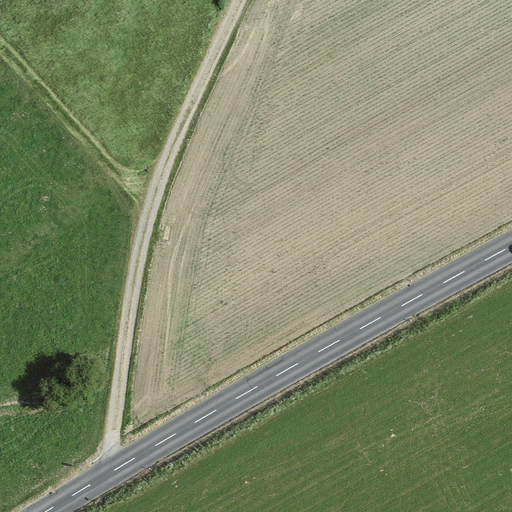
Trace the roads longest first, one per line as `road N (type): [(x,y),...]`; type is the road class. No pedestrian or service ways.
road 1 (tertiary): [(511,245),(56,505)]
road 2 (track): [(108,473),(153,200),(238,0)]
